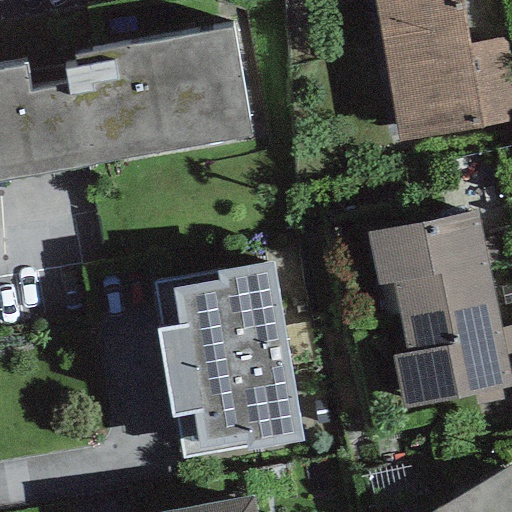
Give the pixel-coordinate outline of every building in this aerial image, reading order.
[(462,0),(374,0),(398,142),(511,123),(511,68),(506,36),(470,42),(462,0)] [(24,63),(0,66),(0,178),(250,134),(231,25),(128,43),(134,75),(117,78),(113,57),(61,66),(65,83),(29,90),(24,63)] [(391,281),(398,313),(493,294),(476,208),(366,230),(376,284),(391,281)] [(301,439),(272,259),(215,268),(216,271),(153,281),(182,455),(244,445),(244,448),(301,439)] [(510,384),(493,294),(398,313),(405,350),(391,353),(402,407),(510,384)] [(511,511),(511,465),(429,511),(511,511)] [(254,511),(251,493),(142,511),(254,511)]
